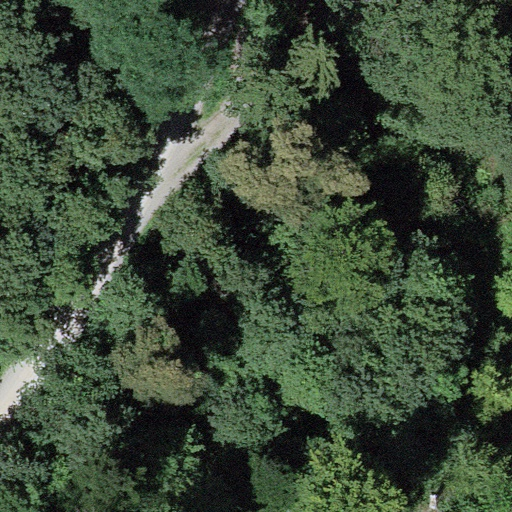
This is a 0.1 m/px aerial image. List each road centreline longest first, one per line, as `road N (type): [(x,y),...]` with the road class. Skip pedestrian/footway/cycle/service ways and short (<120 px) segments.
road 1 (track): [(0,420),(54,340),(219,0)]
road 2 (track): [(137,178),(337,43),(376,0)]
